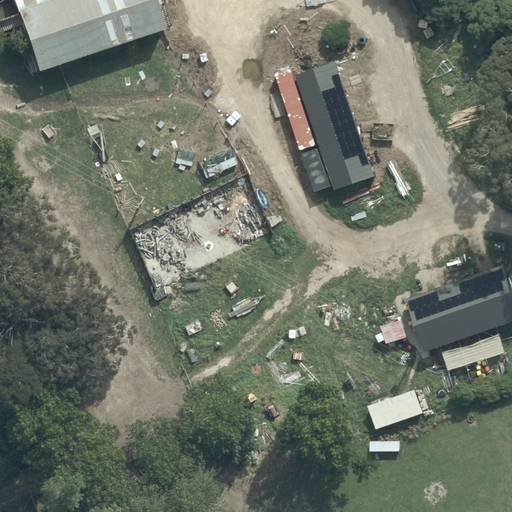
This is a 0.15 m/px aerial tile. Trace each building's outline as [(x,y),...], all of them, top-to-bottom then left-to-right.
[(12,0),(38,73),(165,30),(154,0),(12,0)] [(341,60),(299,74),(323,147),(304,153),(317,192),(335,186),(336,190),(379,176),(341,60)] [(198,163),(206,179),(237,165),(229,149),(198,163)] [(511,277),(508,264),(410,297),(429,352),(511,323),(511,277)] [(388,341),(388,343),(415,335),(410,318),(383,326),(385,332),(378,334),(381,343),(388,341)]
